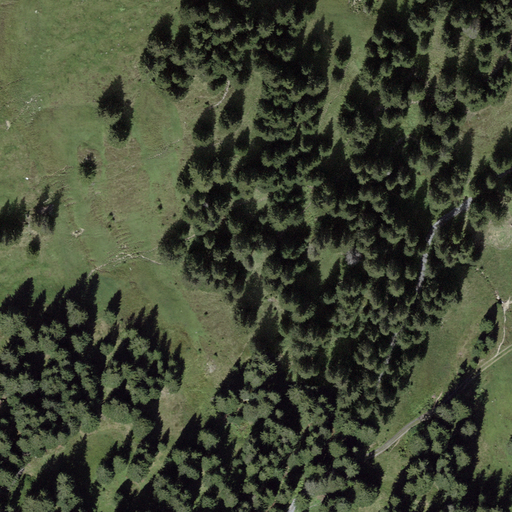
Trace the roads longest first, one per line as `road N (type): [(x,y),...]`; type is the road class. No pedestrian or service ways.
road 1 (track): [(511,172),(431,236),(422,282),(345,459),(291,511)]
road 2 (track): [(345,459),(387,446),(511,347)]
